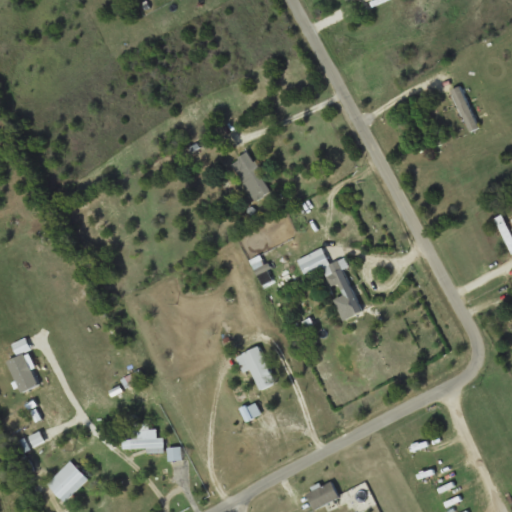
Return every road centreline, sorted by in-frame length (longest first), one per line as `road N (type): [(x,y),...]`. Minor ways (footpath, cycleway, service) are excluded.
road 1 (residential): [(448,392),(485,361),(480,340),(297,0)]
road 2 (residential): [(221,511),(448,392)]
